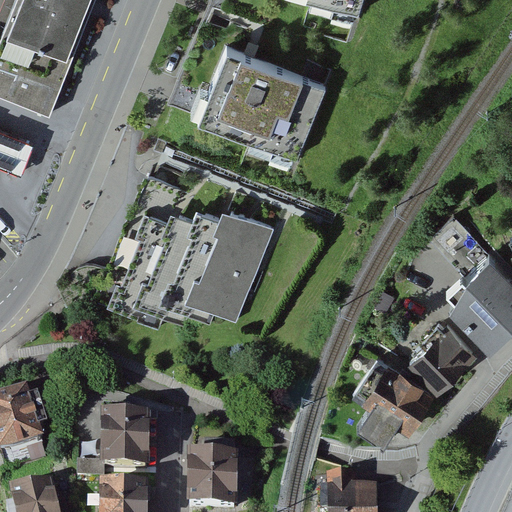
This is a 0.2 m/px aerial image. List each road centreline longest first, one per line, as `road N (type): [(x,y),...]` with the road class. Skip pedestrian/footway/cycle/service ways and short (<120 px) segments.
road 1 (tertiary): [(0,304),(40,255),(143,0)]
road 2 (residential): [(411,511),(429,450),(511,345)]
